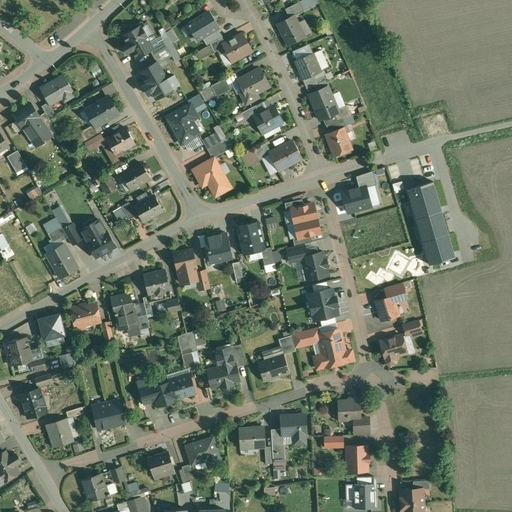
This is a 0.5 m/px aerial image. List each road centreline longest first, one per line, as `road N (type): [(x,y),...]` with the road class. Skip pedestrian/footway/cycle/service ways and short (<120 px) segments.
road 1 (residential): [(373,378),(317,383),(41,472)]
road 2 (residential): [(0,329),(200,216)]
road 3 (residential): [(88,29),(200,216)]
road 4 (residential): [(323,175),(373,378)]
road 5 (residential): [(237,0),(275,55),(323,175)]
road 6 (residential): [(323,175),(511,120)]
road 7 (residential): [(373,378),(390,451),(393,511)]
road 8 (residential): [(200,216),(323,175)]
